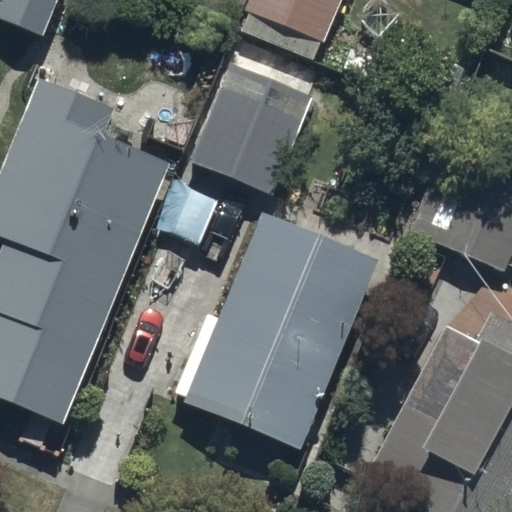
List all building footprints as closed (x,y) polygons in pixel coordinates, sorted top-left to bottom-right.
[(337,0),(242,0),(232,26),(316,58),(337,0)] [(275,49),(235,33),(184,156),(267,191),(313,81),(270,63),(275,49)] [(0,395),(56,419),(167,159),(100,128),(109,105),(36,74),(0,158),(0,235),(3,237),(0,243),(0,395)] [(511,139),(453,113),(404,224),(502,268),(511,245),(511,139)] [(256,211),(179,401),(293,446),(372,255),(256,211)] [(398,404),(358,479),(419,511),(511,511),(511,313),(487,301),(425,416),(398,404)]
